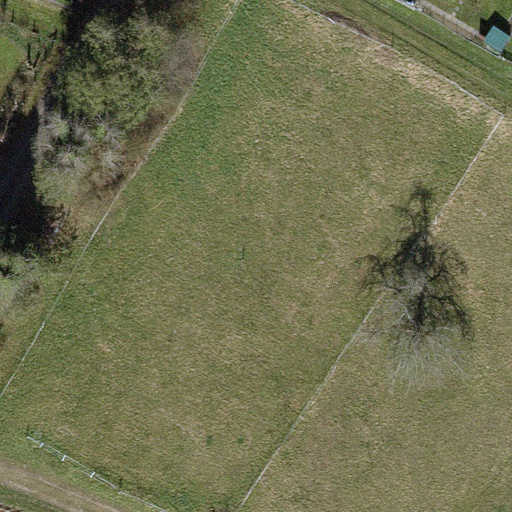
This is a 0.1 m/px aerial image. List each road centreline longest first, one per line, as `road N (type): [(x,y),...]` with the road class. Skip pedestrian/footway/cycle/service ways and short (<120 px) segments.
road 1 (track): [(0,201),(108,0)]
road 2 (track): [(348,0),(511,92)]
